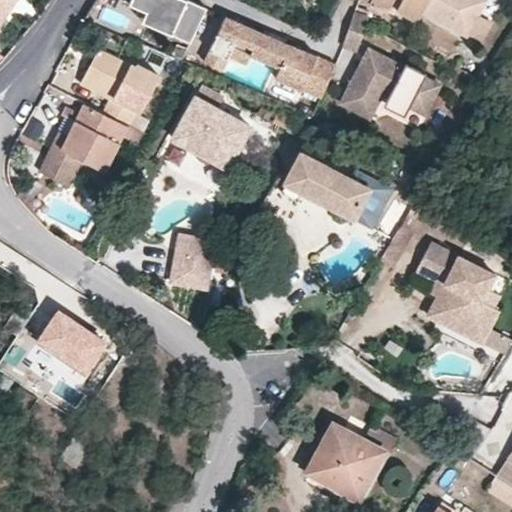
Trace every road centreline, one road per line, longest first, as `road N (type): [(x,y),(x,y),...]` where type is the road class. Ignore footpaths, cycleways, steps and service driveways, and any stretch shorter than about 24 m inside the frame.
road 1 (residential): [(196,511),(235,437),(234,385),(210,357),(38,244),(0,204)]
road 2 (unknown): [(222,367),(338,359),(382,391),(445,406),(484,403),(511,373)]
road 3 (residential): [(0,106),(70,0)]
